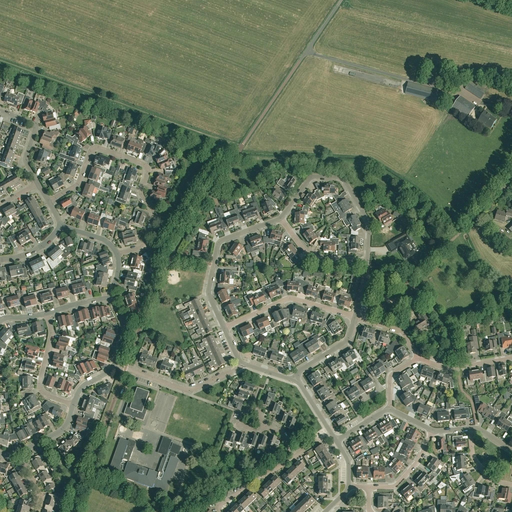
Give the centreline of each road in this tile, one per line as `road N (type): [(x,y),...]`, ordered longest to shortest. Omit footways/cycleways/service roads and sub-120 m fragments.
road 1 (residential): [(116,254),(141,247),(153,221),(140,194),(145,165),(91,149),(78,183),(48,201)]
road 2 (residential): [(341,0),(240,148)]
road 3 (residential): [(280,218),(309,177),(339,178),(364,217),(366,263)]
road 4 (residential): [(224,328),(208,291),(219,241),(280,218)]
road 5 (residential): [(224,328),(289,298),(355,317)]
road 6 (residential): [(241,363),(194,389),(114,364)]
